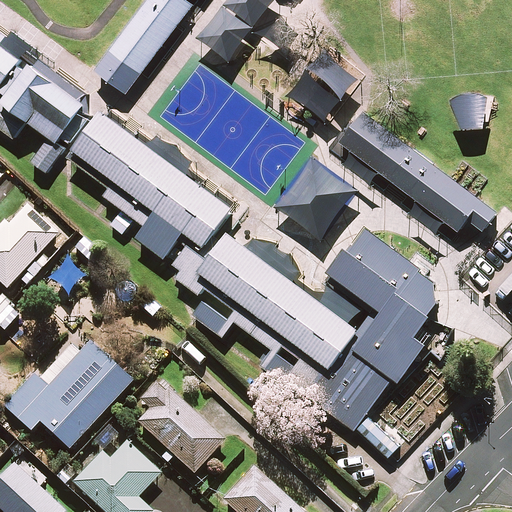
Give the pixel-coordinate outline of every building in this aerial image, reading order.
[(89,15),(68,0),(41,0),(30,16),(38,22),(32,31),(62,53),(89,15)] [(187,0),(138,0),(100,47),(130,70),(187,0)] [(277,0),(235,0),(229,8),(204,41),(232,61),(277,0)] [(0,67),(22,40),(0,23),(0,67)] [(91,94),(25,43),(0,74),(0,75),(65,127),(91,94)] [(496,194),(363,90),(338,121),(472,226),(496,194)] [(229,195),(100,95),(70,134),(198,235),(229,195)] [(496,96),(451,100),(465,133),(488,131),(496,96)] [(67,151),(52,140),(35,163),(50,174),(67,151)] [(511,195),(511,155),(491,183),(510,198),(511,195)] [(358,194),(316,163),(282,209),(324,240),(358,194)] [(62,238),(30,207),(11,227),(7,224),(0,231),(0,282),(9,291),(20,279),(28,286),(73,239),(67,233),(62,238)] [(453,280),(363,210),(323,260),(375,300),(344,340),(382,370),(453,280)] [(356,321),(223,217),(192,258),(324,361),(356,321)] [(87,240),(77,249),(92,265),(102,256),(87,240)] [(70,264),(54,280),(73,299),(89,283),(70,264)] [(237,322),(210,302),(199,318),(225,338),(237,322)] [(22,317),(12,308),(0,320),(0,328),(6,334),(22,317)] [(135,383),(92,343),(75,362),(67,355),(42,381),(36,376),(6,408),(34,434),(43,425),(72,451),(135,383)] [(227,441),(160,379),(141,400),(153,411),(140,425),(196,476),(227,441)] [(402,448),(372,417),(360,428),(390,459),(402,448)] [(161,476),(128,445),(112,462),(104,455),(76,486),(104,511),(152,511),(140,500),(161,476)] [(302,511),(255,469),(225,502),(235,511),(302,511)]
